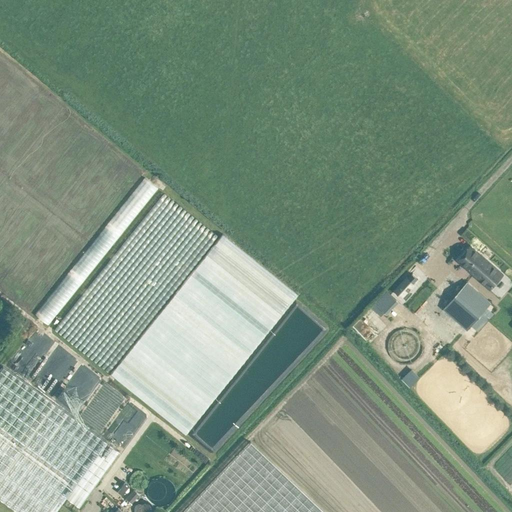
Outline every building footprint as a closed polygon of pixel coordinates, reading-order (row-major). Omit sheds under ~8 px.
[(89,275),(163,182),(152,173),(78,266),(89,275)] [(297,295),(222,235),(110,374),(185,434),(297,295)] [(492,290),(504,275),(470,245),(458,260),(492,290)] [(395,289),(406,299),(411,294),(408,291),(416,283),(415,282),(418,279),(412,273),(408,277),(408,276),(395,289)] [(467,281),(443,308),(468,329),(491,302),(467,281)] [(376,302),(385,311),(388,308),(379,299),(376,302)] [(38,322),(17,360),(28,367),(49,328),(38,322)] [(119,451),(3,365),(0,369),(0,498),(18,511),(54,511),(66,496),(79,506),(119,451)] [(324,511),(250,441),(182,511),(324,511)] [(125,482),(118,492),(122,495),(129,485),(125,482)] [(134,489),(126,498),(131,503),(139,494),(134,489)]
